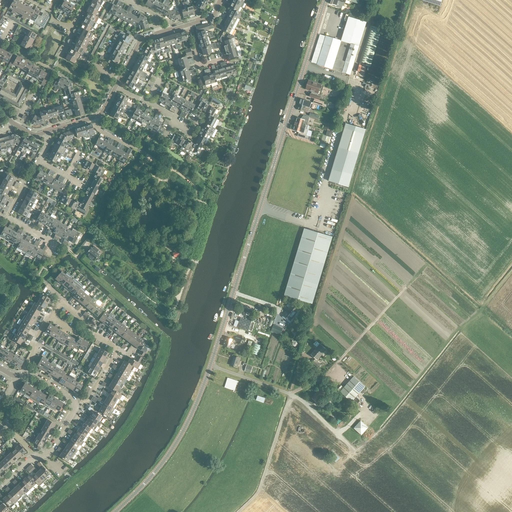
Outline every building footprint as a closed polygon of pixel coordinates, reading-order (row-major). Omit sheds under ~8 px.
[(17,0),(13,0),(9,8),(12,10),(11,12),(13,13),(19,1),(17,0)] [(71,1),(69,0),(62,0),(64,1),(62,5),(60,4),(59,5),(57,9),(60,10),(61,10),(64,12),(71,1)] [(154,0),(150,7),(155,10),(159,2),(157,1),(157,0),(154,0)] [(159,2),(155,10),(160,13),(166,3),(167,0),(164,0),(162,4),(159,2)] [(167,0),(166,3),(160,13),(166,16),(169,10),(170,8),(171,6),(168,5),(170,1),(167,0)] [(227,0),(226,0),(225,2),(231,5),(229,8),(232,9),(237,12),(237,11),(240,7),(227,0)] [(345,3),(335,0),(330,0),(329,4),(336,5),(336,7),(342,9),(342,6),(344,6),(345,3)] [(19,1),(13,13),(15,14),(16,12),(19,14),(25,3),(22,1),(21,2),(19,1)] [(72,2),(71,1),(64,12),(70,15),(76,4),(72,2)] [(89,6),(98,11),(100,6),(92,1),(89,6)] [(114,15),(121,2),(119,1),(116,6),(113,4),(109,12),(114,15)] [(206,5),(198,1),(195,6),(193,7),(194,13),(200,11),(201,9),(203,10),(206,5)] [(121,2),(114,15),(119,18),(123,10),(121,8),(123,3),(121,2)] [(183,18),(189,16),(187,8),(186,5),(185,2),(182,3),(184,9),(181,10),(183,18)] [(25,3),(19,14),(22,15),(21,17),(23,18),(29,6),(27,5),(28,5),(25,3)] [(29,6),(23,18),(25,20),(26,17),(29,19),(31,17),(30,17),(35,8),(32,7),(31,8),(29,6)] [(98,11),(89,6),(86,12),(88,13),(88,12),(95,16),(98,11)] [(123,10),(119,18),(124,20),(128,12),(128,13),(130,10),(131,7),(129,6),(126,11),(123,10)] [(195,14),(194,13),(193,7),(192,6),(187,8),(189,16),(195,14)] [(30,17),(31,17),(29,19),(34,22),(38,15),(40,11),(35,8),(30,17)] [(225,9),(224,11),(239,19),(242,14),(240,13),(237,11),(237,12),(232,9),(231,12),(225,9)] [(169,10),(166,16),(175,21),(181,19),(178,10),(176,11),(174,10),(172,12),(169,10)] [(133,15),(129,23),(134,26),(136,22),(138,18),(140,15),(140,14),(141,13),(139,11),(136,17),(133,15)] [(228,16),(227,19),(236,24),(239,19),(224,11),(223,13),(228,16)] [(85,17),(94,22),(96,23),(98,18),(96,17),(97,17),(95,16),(88,12),(88,13),(85,17)] [(129,23),(133,15),(128,13),(128,12),(124,20),(129,23)] [(43,13),(41,16),(38,15),(34,22),(34,23),(44,28),(49,18),(49,16),(43,13)] [(136,22),(138,23),(140,30),(149,28),(145,17),(140,14),(140,15),(138,18),(136,22)] [(83,22),(91,27),(94,22),(85,17),(83,22)] [(320,34),(311,62),(317,64),(332,69),(333,68),(342,72),(350,75),(367,23),(349,17),(341,41),(326,36),(320,34)] [(219,21),(232,28),(234,29),(236,24),(227,19),(225,22),(220,19),(219,21)] [(221,29),(229,33),(231,35),(231,34),(234,29),(232,28),(219,21),(217,24),(223,26),(221,29)] [(91,27),(83,22),(80,28),(81,29),(82,28),(88,32),(91,27)] [(207,36),(209,35),(212,34),(212,32),(209,33),(208,30),(209,29),(207,23),(204,24),(206,30),(205,31),(205,30),(203,31),(200,32),(197,33),(198,39),(206,36),(207,36)] [(371,67),(383,29),(371,25),(359,64),(371,67)] [(81,32),(80,34),(92,40),(92,38),(90,37),(92,34),(88,32),(82,28),(81,29),(80,31),(81,32)] [(25,35),(34,40),(37,35),(28,30),(25,35)] [(188,39),(186,31),(180,33),(182,41),(188,39)] [(126,33),(125,34),(125,35),(120,33),(118,35),(116,34),(115,36),(128,43),(132,36),(126,33)] [(224,46),(225,50),(236,47),(233,38),(234,36),(231,34),(231,35),(229,33),(227,37),(227,38),(225,37),(220,38),(221,41),(227,40),(228,40),(224,41),(226,46),(224,46)] [(380,83),(394,36),(382,33),(368,80),(380,83)] [(76,38),(87,44),(88,41),(90,42),(92,40),(80,34),(79,36),(78,35),(76,38)] [(23,40),(31,45),(34,40),(25,35),(23,40)] [(169,36),(171,45),(174,44),(176,49),(179,49),(178,46),(177,43),(174,35),(169,36)] [(114,43),(117,44),(125,49),(128,43),(115,36),(113,39),(116,40),(114,43)] [(74,44),(86,50),(87,48),(85,47),(87,44),(76,38),(74,41),(75,42),(74,44)] [(161,48),(158,39),(152,41),(153,44),(154,44),(155,49),(161,48)] [(31,45),(23,40),(20,45),(28,50),(31,45)] [(208,41),(200,44),(202,50),(216,45),(215,43),(209,44),(208,41)] [(72,45),(71,48),(79,53),(81,54),(83,51),(85,52),(86,50),(74,44),(73,46),(72,45)] [(112,48),(122,53),(125,49),(117,44),(116,47),(110,44),(109,47),(112,48)] [(151,59),(153,55),(154,53),(156,53),(156,52),(155,49),(154,44),(153,44),(148,46),(144,52),(142,51),(141,54),(149,58),(151,59)] [(216,45),(202,50),(203,55),(212,53),(211,50),(216,48),(216,45)] [(236,47),(225,50),(226,54),(228,54),(230,59),(239,56),(236,47)] [(71,48),(68,53),(76,58),(79,59),(81,54),(79,53),(71,48)] [(112,54),(119,58),(122,53),(112,48),(111,50),(109,53),(112,54)] [(8,63),(12,55),(7,52),(2,60),(8,63)] [(65,59),(74,63),(76,58),(68,53),(65,59)] [(105,61),(110,64),(112,61),(117,64),(119,58),(112,54),(109,59),(106,58),(105,61)] [(141,54),(138,59),(146,63),(148,65),(151,66),(152,64),(147,61),(149,58),(141,54)] [(11,60),(9,65),(11,67),(13,64),(18,67),(22,58),(17,56),(14,61),(11,60)] [(179,65),(190,61),(193,60),(193,58),(187,59),(186,56),(178,59),(179,65)] [(22,58),(18,67),(23,69),(27,61),(22,58)] [(135,64),(143,68),(146,63),(138,59),(135,64)] [(188,65),(191,64),(194,63),(193,60),(190,61),(179,65),(181,70),(187,68),(188,68),(189,68),(188,65)] [(23,69),(27,72),(28,72),(31,65),(32,66),(33,64),(27,61),(23,69)] [(236,75),(233,66),(233,65),(227,67),(225,61),(222,62),(226,76),(230,75),(230,77),(236,75)] [(133,69),(146,76),(147,74),(142,71),(143,68),(135,64),(133,69)] [(32,76),(36,68),(32,66),(31,65),(28,72),(27,72),(27,74),(32,76)] [(221,78),(219,70),(216,71),(214,65),(211,66),(213,74),(214,74),(216,79),(221,78)] [(36,68),(32,76),(37,79),(41,71),(36,68)] [(177,71),(179,77),(195,72),(194,69),(188,71),(188,68),(187,68),(181,70),(177,71)] [(146,76),(133,69),(130,74),(138,78),(139,79),(140,76),(145,78),(146,76)] [(201,83),(203,89),(206,88),(205,85),(211,84),(207,69),(204,70),(206,76),(203,77),(204,82),(201,83)] [(218,85),(217,82),(216,79),(214,74),(213,74),(211,74),(210,71),(210,72),(209,69),(207,69),(211,84),(212,86),(213,87),(213,86),(214,86),(218,85)] [(43,86),(46,81),(44,79),(47,74),(41,71),(37,79),(42,82),(41,85),(43,86)] [(187,83),(191,81),(191,79),(190,76),(196,74),(195,72),(179,77),(181,82),(186,81),(186,82),(187,83)] [(130,74),(127,79),(135,83),(138,78),(130,74)] [(53,86),(55,87),(53,90),(56,91),(58,89),(60,90),(62,88),(61,88),(66,80),(60,77),(59,79),(57,78),(53,86)] [(139,89),(140,86),(138,85),(135,83),(127,79),(125,85),(132,89),(134,86),(139,89)] [(67,90),(68,95),(69,94),(74,93),(71,83),(66,80),(61,88),(62,88),(63,89),(64,91),(67,90)] [(321,85),(309,81),(308,83),(307,83),(306,86),(306,87),(307,87),(306,89),(312,91),(311,93),(310,97),(319,100),(320,96),(317,96),(321,85)] [(18,90),(26,94),(27,92),(27,91),(28,88),(21,84),(18,90)] [(160,105),(162,106),(167,96),(168,96),(168,94),(166,93),(166,92),(168,89),(165,87),(158,100),(161,102),(160,105)] [(26,94),(18,90),(15,96),(23,100),(26,94)] [(8,91),(3,99),(10,102),(12,99),(14,94),(8,91)] [(65,102),(79,97),(78,92),(74,93),(69,94),(68,95),(69,98),(64,99),(65,102)] [(174,96),(175,94),(175,93),(173,92),(170,97),(168,96),(167,96),(162,106),(164,107),(166,104),(169,106),(170,103),(172,98),(174,95),(174,96)] [(118,100),(131,107),(132,104),(127,102),(128,99),(120,94),(118,100)] [(172,111),(180,96),(175,94),(174,96),(174,95),(172,98),(170,103),(172,105),(170,110),(172,111)] [(19,107),(23,100),(15,96),(11,103),(19,107)] [(174,112),(177,107),(180,109),(185,99),(180,96),(172,111),(174,112)] [(79,97),(65,102),(66,104),(70,103),(71,104),(72,106),(81,103),(79,97)] [(201,98),(198,102),(199,103),(196,108),(200,111),(201,109),(205,111),(208,105),(201,101),(203,99),(201,98)] [(183,110),(181,113),(180,115),(182,117),(190,102),(185,99),(180,109),(183,110)] [(300,99),(299,104),(310,108),(311,102),(301,99),(300,99)] [(115,105),(124,110),(126,107),(129,109),(131,107),(118,100),(115,105)] [(190,114),(194,106),(195,105),(190,102),(182,117),(184,118),(187,113),(190,114)] [(72,109),(65,111),(66,114),(69,113),(72,112),(74,111),(83,108),(81,103),(72,106),(72,108),(72,109)] [(139,104),(131,118),(136,121),(141,112),(138,110),(141,105),(139,104)] [(310,108),(299,104),(297,110),(308,113),(310,108)] [(56,107),(59,116),(62,115),(63,120),(66,120),(62,105),(56,107)] [(112,110),(125,117),(127,114),(123,112),(124,110),(115,105),(112,110)] [(218,115),(215,113),(217,109),(208,105),(205,111),(210,113),(209,115),(213,117),(216,119),(218,115)] [(48,119),(53,117),(50,109),(51,109),(50,107),(45,109),(45,110),(48,119)] [(56,107),(51,109),(50,109),(53,117),(59,116),(56,107)] [(74,111),(76,117),(84,114),(83,108),(74,111)] [(141,112),(136,121),(141,124),(149,109),(146,108),(144,113),(141,112)] [(146,126),(151,117),(148,116),(151,110),(149,109),(141,124),(146,126)] [(44,111),(40,112),(39,112),(40,114),(40,115),(43,123),(44,126),(47,126),(45,120),(48,119),(45,110),(44,110),(44,111)] [(125,117),(112,110),(109,115),(117,119),(119,116),(124,119),(125,117)] [(151,129),(159,114),(157,113),(154,119),(151,117),(146,126),(151,129)] [(37,115),(38,116),(37,116),(35,115),(30,123),(36,126),(43,123),(40,115),(40,114),(37,115)] [(162,126),(160,125),(161,123),(158,121),(161,116),(159,114),(151,129),(155,131),(155,132),(155,134),(157,135),(162,126)] [(219,120),(216,119),(213,117),(209,115),(207,119),(208,120),(206,124),(214,128),(219,120)] [(303,119),(297,117),(296,122),(309,126),(307,125),(310,117),(304,115),(303,119)] [(309,126),(296,122),(294,126),(308,130),(309,126)] [(324,128),(332,130),(334,124),(326,122),(324,128)] [(366,129),(346,123),(328,181),(348,187),(366,129)] [(92,124),(86,126),(89,137),(90,140),(93,139),(92,136),(95,134),(92,124)] [(202,127),(200,131),(210,136),(212,137),(216,129),(214,128),(206,124),(204,128),(202,127)] [(80,128),(83,136),(83,138),(85,137),(86,138),(89,137),(86,126),(80,128)] [(308,130),(294,126),(293,130),(299,132),(297,136),(305,139),(308,130)] [(72,130),(74,136),(76,135),(77,138),(83,136),(80,128),(72,130)] [(323,134),(320,146),(325,147),(326,144),(328,145),(332,131),(328,129),(326,135),(323,134)] [(66,142),(67,143),(67,141),(70,140),(69,137),(74,136),(72,130),(61,133),(59,138),(66,142)] [(200,135),(198,140),(204,143),(206,144),(210,136),(200,131),(198,135),(200,135)] [(18,143),(21,138),(14,134),(9,136),(11,144),(13,144),(14,144),(17,146),(18,143)] [(101,134),(95,144),(100,147),(104,139),(102,138),(103,135),(101,134)] [(174,143),(182,146),(185,141),(181,139),(182,136),(178,135),(177,136),(174,135),(170,143),(173,144),(174,143)] [(9,136),(3,138),(7,149),(9,148),(12,147),(11,144),(9,136)] [(24,137),(19,147),(22,148),(20,151),(23,153),(30,140),(24,137)] [(66,149),(68,146),(69,144),(66,142),(59,138),(56,143),(64,148),(66,149)] [(100,147),(105,149),(105,150),(111,139),(108,138),(107,141),(104,139),(100,147)] [(109,154),(113,146),(111,145),(114,140),(111,139),(105,150),(105,149),(104,152),(109,154)] [(30,140),(23,153),(25,154),(27,150),(30,152),(30,151),(35,142),(30,140)] [(195,144),(194,143),(192,147),(190,151),(193,152),(199,155),(202,150),(200,149),(204,143),(198,140),(195,144)] [(180,149),(188,153),(188,154),(190,151),(192,147),(194,143),(190,141),(189,143),(185,141),(182,146),(180,149)] [(30,151),(32,152),(32,153),(30,157),(33,158),(40,145),(35,142),(30,151)] [(64,148),(56,143),(53,149),(64,154),(65,152),(66,149),(64,148)] [(113,146),(109,154),(114,157),(121,144),(119,143),(116,148),(113,146)] [(121,144),(114,157),(119,160),(123,152),(121,150),(124,145),(121,144)] [(132,149),(129,148),(126,153),(123,152),(119,160),(118,161),(124,164),(125,163),(132,149)] [(53,149),(51,153),(58,158),(60,159),(61,156),(62,156),(64,154),(53,149)] [(56,163),(58,158),(51,153),(48,159),(56,163)] [(87,168),(91,170),(95,164),(87,160),(82,168),(86,170),(87,168)] [(105,170),(103,169),(95,164),(91,170),(96,172),(95,174),(99,176),(101,177),(105,170)] [(45,167),(42,166),(40,168),(35,179),(40,181),(44,174),(44,173),(43,173),(43,172),(43,171),(43,170),(45,167)] [(47,175),(44,174),(40,181),(45,184),(50,177),(51,174),(52,171),(50,170),(49,173),(47,175)] [(4,179),(17,186),(18,184),(14,181),(15,178),(7,174),(4,179)] [(92,183),(98,186),(103,178),(101,177),(99,176),(95,174),(93,178),(95,179),(92,183)] [(54,179),(50,187),(55,189),(62,176),(60,175),(57,181),(54,179)] [(62,176),(55,189),(61,192),(65,185),(62,183),(65,178),(62,176)] [(50,187),(54,179),(50,177),(45,184),(50,187)] [(17,186),(4,179),(2,183),(10,188),(12,185),(16,188),(17,186)] [(0,187),(12,195),(14,193),(9,190),(10,188),(2,183),(0,182),(0,187)] [(86,190),(94,194),(98,186),(92,183),(90,187),(88,186),(86,190)] [(0,193),(6,197),(6,196),(7,194),(11,197),(12,195),(0,187),(0,193)] [(27,194),(36,199),(39,194),(30,189),(27,194)] [(94,194),(86,190),(84,194),(86,195),(84,199),(90,202),(94,194)] [(0,199),(10,205),(11,203),(7,201),(8,198),(6,196),(6,197),(0,193),(0,199)] [(25,199),(34,203),(36,199),(27,194),(25,199)] [(60,201),(68,206),(71,200),(67,198),(68,196),(64,194),(60,201)] [(0,205),(3,207),(5,205),(9,207),(10,205),(0,199),(0,205)] [(23,203),(31,208),(34,203),(25,199),(23,203)] [(78,206),(76,210),(85,215),(89,207),(87,206),(89,204),(90,205),(92,203),(90,202),(84,199),(82,203),(80,202),(78,206)] [(78,206),(80,202),(76,200),(75,202),(71,200),(68,206),(76,210),(78,206)] [(20,208),(29,212),(31,208),(23,203),(20,208)] [(29,212),(20,208),(18,212),(26,217),(29,212)] [(41,211),(36,220),(39,221),(37,226),(39,227),(46,214),(41,211)] [(46,214),(39,227),(41,228),(43,224),(46,225),(50,216),(46,214)] [(50,216),(46,225),(48,226),(46,231),(48,232),(55,219),(50,216)] [(55,219),(48,232),(50,233),(52,228),(54,230),(55,230),(58,224),(59,222),(60,221),(55,219)] [(53,238),(55,239),(63,224),(59,222),(58,224),(55,230),(54,230),(53,232),(56,234),(53,238)] [(0,235),(0,237),(4,239),(12,224),(10,223),(7,228),(5,226),(0,235)] [(8,242),(9,240),(14,231),(12,230),(14,226),(12,224),(4,239),(8,242)] [(68,227),(64,225),(63,224),(55,239),(57,240),(60,236),(62,237),(67,229),(68,227)] [(9,240),(8,242),(8,243),(12,245),(14,242),(21,229),(19,228),(16,233),(14,231),(9,240)] [(332,237),(304,228),(284,295),(312,304),(332,237)] [(23,230),(21,229),(14,242),(18,245),(22,239),(23,236),(21,235),(23,230)] [(64,244),(71,231),(67,229),(62,237),(65,238),(62,243),(64,244)] [(71,231),(64,244),(66,245),(69,241),(71,242),(77,232),(72,229),(71,231)] [(21,252),(22,250),(29,237),(27,236),(24,240),(22,239),(18,245),(16,249),(21,252)] [(22,250),(26,252),(31,244),(29,243),(31,238),(29,237),(22,250)] [(33,245),(31,244),(26,252),(31,255),(38,242),(36,241),(33,245)] [(40,243),(38,242),(31,255),(35,257),(40,248),(37,247),(40,243)] [(42,250),(40,248),(35,257),(40,260),(47,247),(45,245),(42,250)] [(91,248),(85,254),(88,256),(88,257),(91,259),(91,258),(94,261),(95,259),(96,260),(99,257),(98,256),(98,255),(96,253),(99,250),(94,246),(92,249),(91,248)] [(54,275),(57,277),(55,279),(59,282),(65,274),(60,270),(54,275)] [(63,285),(71,276),(67,272),(66,274),(65,274),(59,282),(58,284),(55,286),(57,288),(58,286),(59,286),(61,284),(63,285)] [(66,290),(67,289),(75,279),(71,276),(63,285),(65,287),(63,290),(62,292),(63,293),(65,290),(66,290)] [(71,292),(79,282),(75,279),(67,289),(71,292)] [(71,292),(74,295),(75,295),(81,287),(82,287),(83,286),(79,282),(71,292)] [(73,296),(77,300),(84,292),(86,290),(82,287),(81,287),(75,295),(74,295),(73,296)] [(88,296),(84,292),(77,300),(81,303),(88,296)] [(40,299),(47,304),(50,299),(43,294),(40,299)] [(88,296),(81,303),(85,307),(92,299),(88,296)] [(43,307),(42,307),(44,309),(47,304),(40,299),(37,304),(43,307)] [(92,299),(85,307),(89,310),(96,302),(92,299)] [(40,312),(42,307),(43,307),(37,304),(35,302),(32,307),(40,312)] [(96,302),(89,310),(93,313),(99,305),(96,302)] [(99,305),(93,313),(97,317),(104,309),(99,305)] [(290,321),(298,310),(291,305),(283,315),(290,321)] [(40,312),(32,307),(29,312),(37,316),(40,312)] [(99,319),(103,322),(109,314),(105,311),(99,319)] [(29,312),(27,316),(26,316),(34,321),(37,316),(29,312)] [(102,329),(105,324),(107,326),(113,317),(113,318),(115,315),(111,312),(109,314),(103,322),(102,324),(100,327),(102,329)] [(22,320),(31,326),(34,321),(26,316),(25,315),(22,320)] [(110,330),(111,329),(117,320),(113,318),(113,317),(107,326),(110,327),(106,332),(108,333),(110,330)] [(253,321),(240,317),(237,327),(250,331),(253,321)] [(22,320),(19,325),(29,330),(31,326),(22,320)] [(121,324),(117,320),(111,329),(115,332),(121,324)] [(121,324),(115,332),(119,335),(125,327),(126,327),(127,325),(123,322),(121,324)] [(54,327),(53,326),(49,324),(45,332),(50,335),(54,327)] [(16,329),(26,335),(29,330),(19,325),(16,329)] [(54,337),(59,330),(57,328),(58,327),(55,325),(54,327),(50,335),(54,337)] [(119,335),(124,338),(130,330),(126,327),(125,327),(119,335)] [(26,335),(16,329),(14,334),(23,340),(26,335)] [(59,330),(54,337),(59,340),(63,332),(59,330)] [(130,330),(124,338),(128,341),(134,333),(130,330)] [(63,332),(59,340),(57,342),(62,345),(64,343),(63,343),(68,335),(63,332)] [(138,336),(134,333),(128,341),(132,344),(138,336)] [(10,339),(12,340),(20,345),(23,340),(14,334),(13,334),(10,339)] [(68,346),(73,338),(68,335),(63,343),(64,343),(68,346)] [(242,340),(241,340),(242,339),(241,339),(242,336),(237,335),(236,338),(235,340),(227,337),(224,346),(231,348),(234,341),(241,344),(242,340)] [(136,347),(142,339),(138,336),(132,344),(136,347)] [(79,348),(84,340),(79,337),(77,341),(74,345),(75,345),(74,347),(78,350),(79,348)] [(73,338),(68,346),(73,349),(74,347),(75,345),(74,345),(77,341),(73,338)] [(147,348),(144,346),(147,342),(142,339),(136,347),(140,350),(139,351),(144,354),(145,353),(147,350),(147,348)] [(84,340),(79,348),(84,351),(89,343),(84,340)] [(258,354),(261,345),(255,342),(251,351),(258,354)] [(317,361),(327,350),(321,345),(311,355),(317,361)] [(1,357),(5,360),(11,351),(6,348),(1,357)] [(98,353),(105,358),(108,353),(101,348),(98,353)] [(5,360),(10,363),(16,353),(11,351),(5,360)] [(10,363),(14,366),(20,356),(16,353),(10,363)] [(95,358),(103,362),(105,358),(98,353),(95,358)] [(19,368),(24,361),(25,359),(20,356),(14,366),(19,368)] [(41,370),(42,369),(46,361),(47,359),(42,356),(37,366),(39,367),(38,369),(41,370)] [(241,358),(234,356),(231,366),(237,368),(241,358)] [(92,362),(100,367),(103,362),(95,358),(92,362)] [(132,366),(134,367),(137,369),(140,364),(142,363),(140,360),(139,363),(134,360),(130,358),(128,362),(127,362),(132,365),(132,366)] [(121,365),(132,371),(134,367),(132,366),(132,365),(127,362),(128,362),(124,360),(121,365)] [(319,369),(321,366),(316,360),(313,363),(319,369)] [(46,361),(42,369),(46,371),(51,364),(46,361)] [(51,364),(46,371),(49,373),(48,375),(50,376),(51,374),(56,365),(52,362),(51,363),(51,364)] [(89,367),(97,372),(100,367),(92,362),(89,367)] [(55,377),(60,369),(61,367),(56,365),(51,374),(55,377)] [(119,369),(129,375),(132,371),(121,365),(119,369)] [(97,372),(89,367),(86,373),(91,376),(92,375),(94,377),(97,372)] [(116,373),(125,379),(126,380),(129,375),(119,369),(117,368),(115,370),(117,372),(116,373)] [(55,377),(60,380),(63,374),(64,374),(65,372),(60,369),(55,377)] [(109,375),(112,377),(114,378),(122,383),(125,379),(116,373),(115,376),(113,375),(112,375),(110,373),(109,375)] [(63,384),(68,377),(64,374),(63,374),(60,380),(59,382),(63,384)] [(68,377),(63,384),(68,387),(73,380),(74,378),(69,375),(68,377)] [(111,382),(120,387),(122,383),(114,378),(111,382)] [(225,388),(235,391),(239,381),(228,378),(225,388)] [(352,402),(365,388),(354,378),(341,392),(352,402)] [(21,386),(19,390),(25,393),(29,386),(26,383),(27,382),(25,380),(22,381),(20,385),(21,386)] [(73,390),(77,382),(73,380),(68,387),(73,390)] [(77,382),(73,390),(78,393),(82,385),(77,382)] [(121,388),(120,387),(111,382),(108,387),(112,389),(117,392),(119,393),(121,388)] [(29,386),(25,393),(24,395),(28,398),(34,388),(29,386)] [(34,388),(28,398),(33,401),(39,391),(34,388)] [(328,398),(330,397),(320,388),(312,398),(317,403),(321,398),(326,403),(329,400),(328,398)] [(112,389),(109,393),(118,398),(118,399),(119,400),(122,395),(120,394),(119,393),(117,392),(112,389)] [(39,391),(33,401),(37,404),(39,402),(43,394),(39,391)] [(115,403),(118,399),(118,398),(109,393),(107,398),(115,403)] [(48,397),(43,394),(39,402),(44,405),(45,403),(45,402),(48,397)] [(45,402),(45,403),(49,405),(54,397),(49,394),(48,397),(45,402)] [(59,400),(54,397),(49,405),(48,407),(53,410),(54,408),(59,400)] [(104,402),(113,407),(115,403),(107,398),(104,402)] [(61,411),(63,407),(62,406),(64,403),(59,400),(54,408),(59,411),(59,410),(61,411)] [(101,406),(112,413),(114,408),(112,407),(113,407),(104,402),(101,406)] [(112,413),(101,406),(99,411),(109,417),(112,413)] [(94,411),(90,415),(99,421),(100,422),(103,417),(102,416),(94,411)] [(96,425),(99,421),(90,415),(89,417),(83,413),(82,415),(96,425)] [(91,428),(93,429),(94,430),(97,426),(96,425),(82,415),(80,417),(86,421),(85,423),(91,428)] [(55,424),(47,419),(45,424),(52,429),(55,424)] [(355,428),(361,435),(368,427),(361,421),(355,428)] [(88,432),(91,428),(85,423),(83,422),(80,426),(88,432)] [(42,429),(50,433),(52,429),(45,424),(42,429)] [(77,430),(85,436),(88,432),(80,426),(77,430)] [(39,433),(47,438),(50,433),(42,429),(39,433)] [(74,435),(82,440),(85,436),(77,430),(74,435)] [(36,438),(44,443),(47,438),(39,433),(36,438)] [(82,440),(74,435),(71,439),(79,445),(81,446),(84,442),(82,440)] [(44,443),(36,438),(33,443),(38,446),(36,448),(39,450),(40,447),(41,448),(44,443)] [(71,439),(68,443),(77,449),(79,445),(71,439)] [(65,447),(75,454),(78,450),(77,449),(68,443),(65,447)] [(15,448),(21,455),(25,451),(19,444),(15,448)] [(75,454),(65,447),(62,451),(71,457),(72,458),(75,454)] [(11,452),(17,458),(21,455),(15,448),(11,452)] [(59,456),(69,463),(69,462),(68,461),(71,457),(62,451),(59,456)] [(7,456),(13,462),(17,458),(11,452),(7,456)] [(3,459),(10,466),(13,462),(7,456),(3,459)] [(10,466),(3,459),(0,462),(0,463),(6,470),(10,466)] [(43,466),(39,470),(46,478),(50,474),(43,466)] [(39,470),(35,474),(43,482),(47,479),(46,478),(39,470)] [(33,486),(36,483),(37,483),(31,477),(32,477),(29,474),(25,478),(33,486)] [(43,482),(35,474),(32,477),(31,477),(37,483),(36,483),(39,486),(43,482)] [(21,481),(29,490),(33,486),(25,478),(21,481)] [(17,485),(26,494),(29,490),(21,481),(17,485)] [(26,494),(17,485),(13,488),(20,496),(22,497),(26,494)] [(13,488),(10,492),(17,499),(20,496),(13,488)] [(6,495),(14,504),(18,501),(17,499),(10,492),(6,495)] [(14,504),(6,495),(2,499),(11,508),(14,504)] [(2,503),(0,505),(0,508),(4,511),(10,511),(11,511),(2,503)]
